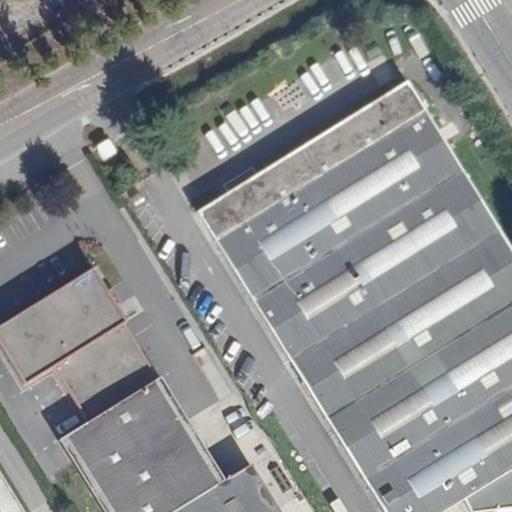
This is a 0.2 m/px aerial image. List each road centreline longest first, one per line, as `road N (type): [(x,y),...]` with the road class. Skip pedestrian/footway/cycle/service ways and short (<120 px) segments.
road 1 (unknown): [(55,112),(211,402)]
road 2 (tertiary): [(0,144),(249,0)]
